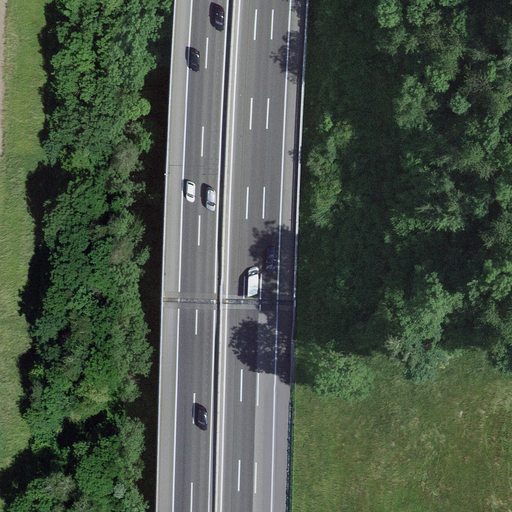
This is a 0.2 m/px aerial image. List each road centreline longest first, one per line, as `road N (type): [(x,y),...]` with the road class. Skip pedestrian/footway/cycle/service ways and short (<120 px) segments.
road 1 (motorway): [(247,511),(268,0)]
road 2 (motorway): [(211,0),(191,511)]
